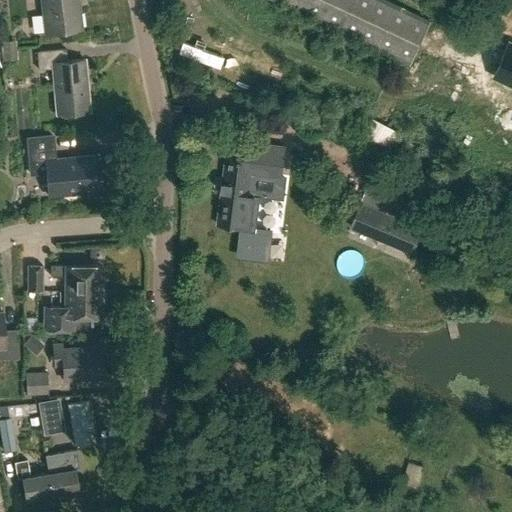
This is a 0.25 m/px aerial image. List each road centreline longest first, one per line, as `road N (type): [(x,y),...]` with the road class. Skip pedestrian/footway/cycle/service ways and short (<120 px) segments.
road 1 (unclassified): [(153,511),(164,225)]
road 2 (unclassified): [(164,225),(161,132),(136,0)]
road 3 (residential): [(0,240),(41,229),(164,225)]
